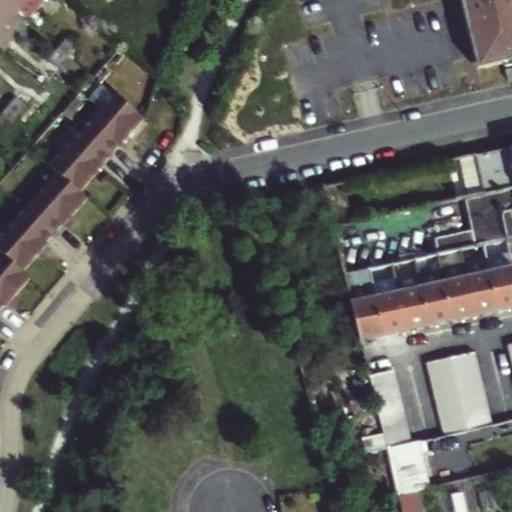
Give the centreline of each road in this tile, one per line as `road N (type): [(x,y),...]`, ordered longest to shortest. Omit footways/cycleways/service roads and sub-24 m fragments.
road 1 (residential): [(4,511),(24,369),(175,184),(511,105)]
road 2 (residential): [(375,354),(511,324)]
